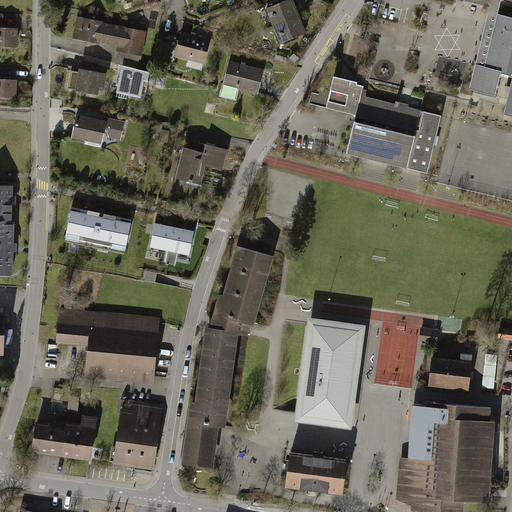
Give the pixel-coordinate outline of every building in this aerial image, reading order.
[(234,0),(205,0),(210,11),(235,2),(234,0)] [(464,0),(464,3),(489,9),(475,66),(484,69),(498,15),(501,2),(501,0),(464,0)] [(272,35),(299,24),(292,7),(265,18),(272,35)] [(501,114),(511,116),(511,18),(498,15),(484,69),(475,66),(468,92),(496,99),(502,74),(510,76),(501,114)] [(102,23),(76,18),(71,38),(97,44),(98,41),(102,23)] [(144,32),(102,23),(98,41),(117,46),(113,64),(136,69),(144,32)] [(299,24),(272,35),(279,52),(306,41),(299,24)] [(0,28),(0,50),(17,51),(17,29),(3,28),(0,28)] [(212,45),(183,39),(177,64),(206,70),(212,45)] [(379,44),(373,42),(370,52),(376,54),(379,44)] [(265,75),(232,67),(226,92),(259,100),(265,75)] [(148,78),(123,72),(117,98),(142,104),(148,78)] [(108,82),(79,76),(74,99),(103,105),(108,82)] [(355,84),(333,79),(325,109),(355,117),(344,161),(405,176),(406,171),(425,176),(439,118),(406,109),(407,105),(397,102),(396,107),(364,99),(366,89),(355,87),(355,84)] [(17,84),(0,82),(0,100),(16,102),(17,84)] [(107,129),(77,123),(73,144),(103,150),(107,129)] [(228,151),(200,145),(198,158),(183,155),(175,189),(202,195),(206,175),(222,179),(228,151)] [(0,230),(11,231),(12,195),(0,194),(0,230)] [(134,218),(73,204),(65,237),(127,251),(134,218)] [(167,262),(176,224),(157,219),(148,258),(167,262)] [(176,224),(167,262),(176,265),(178,255),(189,258),(196,229),(176,224)] [(15,231),(11,231),(0,230),(0,281),(14,282),(15,231)] [(272,258),(235,248),(222,298),(218,297),(209,330),(237,336),(251,339),(272,258)] [(156,378),(160,315),(61,309),(58,341),(91,343),(89,374),(156,378)] [(350,427),(364,323),(308,316),(294,419),(350,427)] [(422,327),(421,342),(439,342),(439,328),(422,327)] [(237,336),(209,330),(205,329),(194,406),(189,405),(181,464),(212,469),(218,430),(224,431),(237,336)] [(511,331),(501,330),(500,341),(511,342),(511,331)] [(461,362),(432,359),(429,389),(469,393),(473,358),(461,357),(461,362)] [(485,369),(485,388),(496,388),(496,369),(485,369)] [(155,466),(165,404),(134,399),(133,406),(124,405),(116,460),(155,466)] [(80,418),(80,402),(70,402),(70,418),(80,418)] [(426,408),(412,407),(408,461),(399,460),(396,502),(414,503),(413,511),(461,511),(463,502),(488,504),(494,423),(489,423),(490,409),(426,405),(426,408)] [(93,458),(99,414),(84,412),(83,420),(65,417),(60,453),(93,458)] [(60,453),(65,417),(45,415),(44,420),(34,419),(30,449),(60,453)] [(313,455),(291,452),(286,484),(309,488),(319,490),(319,489),(342,492),(346,459),(323,456),(323,453),(315,451),(313,455)]
